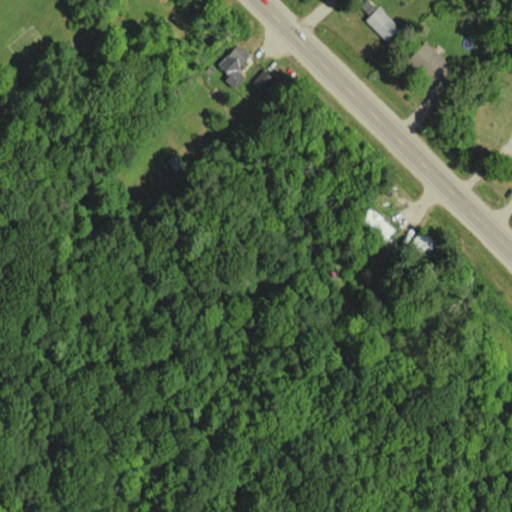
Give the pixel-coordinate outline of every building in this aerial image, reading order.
[(374,7),(366,0),(364,0),(359,6),(368,14),(374,7)] [(385,40),(398,26),(377,6),(363,20),(385,40)] [(423,41),(405,60),(429,83),(447,63),(423,41)] [(244,76),(235,69),(248,54),(236,43),(216,65),(227,75),(223,79),(233,88),(244,76)] [(264,98),(278,83),(263,69),(249,84),(264,98)] [(358,218),(385,241),(395,228),(368,206),(358,218)]
